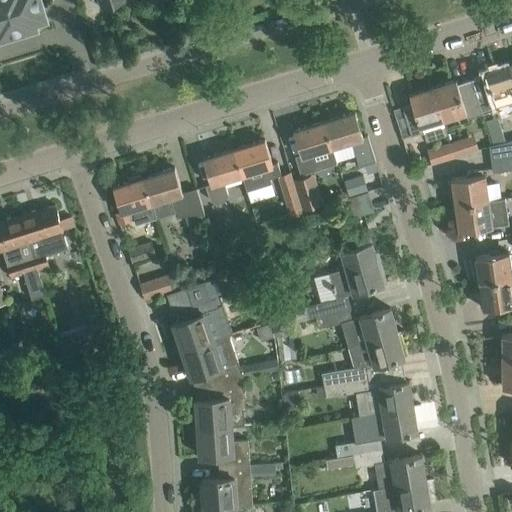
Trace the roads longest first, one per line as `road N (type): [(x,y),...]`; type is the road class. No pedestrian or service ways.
road 1 (unclassified): [(474,511),(441,324),(361,63)]
road 2 (unclassified): [(361,0),(0,112)]
road 3 (unclassified): [(162,511),(145,376),(72,152)]
road 4 (unclassified): [(72,152),(361,63)]
road 5 (unclassified): [(361,63),(511,17)]
